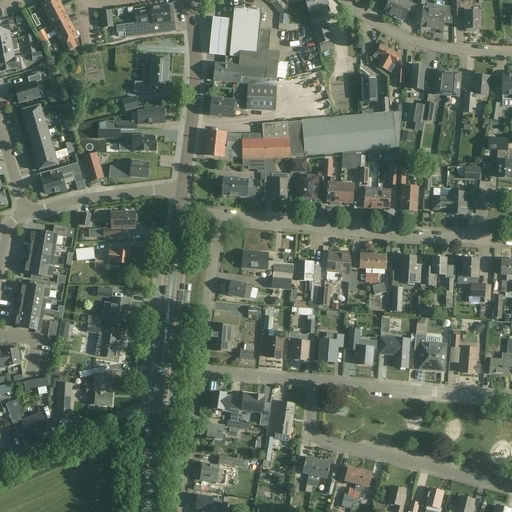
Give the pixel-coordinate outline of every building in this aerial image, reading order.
[(46,15),(62,7),(58,0),(50,0),(41,5),(46,15)] [(328,6),(326,0),(305,0),(309,12),(310,12),(311,18),(329,12),(328,7),(328,6)] [(394,17),(400,0),(389,0),(384,12),(394,17)] [(402,0),(400,0),(394,17),(393,19),(402,23),(403,21),(404,21),(412,4),(402,0)] [(451,0),(452,17),(460,17),(460,0),(451,0)] [(434,11),(433,11),(434,5),(428,4),(427,5),(426,7),(423,6),(420,28),(421,28),(421,30),(430,32),(430,30),(431,30),(434,11)] [(134,10),(135,23),(151,21),(151,17),(168,14),(167,5),(141,9),(134,10)] [(62,7),(46,15),(52,26),(68,17),(62,7)] [(232,28),(229,65),(240,66),(239,77),(276,80),(279,52),(268,51),(270,31),(259,30),(262,10),(239,8),(237,28),(232,28)] [(101,12),(103,28),(113,27),(111,11),(101,12)] [(445,12),(434,11),(431,30),(442,31),(445,12)] [(474,31),(474,30),(480,30),(480,12),(465,12),(465,30),(467,30),(467,31),(468,33),(473,33),(474,31)] [(151,21),(135,23),(123,25),(123,30),(105,32),(107,44),(123,40),(124,38),(171,32),(168,14),(151,17),(151,21)] [(280,14),(280,15),(279,24),(287,25),(287,24),(288,15),(284,15),(280,14)] [(209,53),(225,55),(229,18),(213,16),(209,53)] [(16,18),(17,26),(25,24),(21,17),(20,17),(16,18)] [(68,17),(52,26),(57,36),(73,28),(68,17)] [(0,34),(10,33),(8,26),(14,25),(13,20),(0,22),(0,34)] [(332,41),(325,21),(313,25),(322,52),(333,48),(331,42),(332,41)] [(73,28),(57,36),(62,46),(66,53),(77,47),(73,40),(79,38),(73,28)] [(16,38),(11,39),(10,33),(0,34),(0,46),(12,45),(17,44),(16,38)] [(35,49),(39,48),(35,42),(35,41),(25,42),(27,50),(35,49)] [(0,59),(14,57),(12,45),(0,46),(0,59)] [(381,45),(374,58),(381,61),(378,66),(387,71),(389,68),(393,70),(400,57),(381,45)] [(31,54),(33,62),(42,60),(41,52),(31,54)] [(21,63),(15,64),(14,57),(0,59),(0,72),(15,69),(16,72),(22,71),(21,63)] [(135,82),(134,92),(150,93),(150,87),(167,88),(167,85),(168,77),(169,58),(160,57),(147,57),(146,65),(143,65),(142,75),(142,83),(135,82)] [(240,66),(229,65),(216,64),(214,82),(238,84),(239,77),(240,66)] [(415,67),(412,67),(410,90),(423,91),(425,68),(422,68),(421,66),(416,66),(415,67)] [(403,84),(404,70),(397,69),(396,83),(403,84)] [(446,97),(448,74),(446,74),(445,72),(440,72),(439,73),(436,73),(434,96),(446,97)] [(448,74),(446,97),(458,98),(460,75),(458,75),(457,73),(452,73),(450,74),(448,74)] [(507,75),(502,75),(502,100),(511,100),(511,73),(507,73),(507,75)] [(15,88),(19,103),(40,97),(35,82),(41,80),(39,75),(28,78),(29,84),(15,88)] [(474,113),(476,101),(486,102),(487,96),(488,96),(489,77),(474,76),(473,94),(464,93),(462,112),(474,113)] [(375,78),(369,79),(369,77),(364,77),(364,79),(362,79),(363,95),(364,95),(364,101),(376,101),(376,95),(375,78)] [(311,88),(321,84),(319,79),(309,83),(311,88)] [(246,111),(275,112),(276,87),(236,86),(236,91),(240,91),(240,105),(246,106),(246,111)] [(121,102),(123,111),(139,107),(136,98),(121,102)] [(436,98),(436,114),(450,115),(451,98),(436,98)] [(232,118),(234,101),(212,99),(212,101),(211,101),(209,103),(209,105),(209,107),(210,109),(211,109),(210,116),(232,118)] [(424,121),(431,122),(434,104),(426,103),(426,107),(424,121)] [(492,103),(490,119),(497,119),(499,104),(492,103)] [(412,105),(410,123),(417,124),(416,131),(423,132),(424,121),(426,107),(412,105)] [(22,112),(25,123),(44,118),(41,106),(22,112)] [(145,112),(138,112),(139,125),(164,123),(163,116),(166,116),(166,110),(163,110),(163,109),(144,110),(145,112)] [(207,132),(205,156),(225,158),(225,156),(243,157),(243,159),(243,160),(248,159),(258,159),(266,159),(275,159),(275,158),(290,158),(306,157),(306,155),(396,148),(393,114),(304,121),(264,125),(266,140),(244,142),(244,135),(236,135),(227,134),(224,134),(207,132)] [(25,123),(29,135),(47,130),(44,118),(25,123)] [(448,135),(452,119),(445,118),(442,133),(448,135)] [(116,122),(116,130),(120,130),(137,131),(137,122),(116,122)] [(29,135),(32,147),(51,141),(47,130),(29,135)] [(120,130),(116,130),(99,130),(99,139),(120,139),(120,130)] [(156,152),(156,141),(155,141),(155,137),(152,137),(133,136),(133,137),(126,137),(126,144),(133,144),(133,152),(140,152),(148,152),(156,152)] [(511,150),(507,150),(508,140),(489,139),(489,151),(499,151),(498,178),(511,178),(511,150)] [(32,147),(35,158),(54,153),(51,141),(32,147)] [(58,165),(54,153),(35,158),(39,170),(58,165)] [(95,153),(83,157),(90,180),(102,176),(95,153)] [(362,157),(343,156),(342,166),(361,167),(362,157)] [(259,173),(267,172),(266,159),(258,159),(259,170),(259,173)] [(275,159),(266,159),(267,172),(275,172),(275,159)] [(291,174),(306,174),(306,160),(291,160),(291,174)] [(125,168),(124,176),(130,177),(146,178),(147,176),(148,174),(148,172),(147,170),(147,164),(138,163),(138,162),(131,161),(130,164),(125,164),(125,168)] [(331,178),(332,161),(324,161),(323,178),(331,178)] [(483,162),(483,171),(494,171),(494,163),(483,162)] [(66,190),(61,176),(72,173),(73,176),(81,174),(78,163),(50,171),(51,177),(42,180),(46,194),(55,192),(55,193),(66,190)] [(125,168),(110,167),(109,178),(124,180),(124,176),(125,168)] [(480,168),(465,167),(464,180),(479,180),(480,168)] [(360,168),(359,183),(367,184),(368,169),(360,168)] [(389,184),(397,185),(398,169),(390,168),(389,184)] [(406,169),(398,169),(397,185),(405,185),(406,169)] [(30,191),(36,183),(26,175),(20,182),(30,191)] [(287,181),(287,175),(272,175),(272,182),(273,182),(273,198),(287,198),(286,181),(287,181)] [(312,202),(316,202),(317,178),(301,177),(300,201),(304,201),(304,202),(305,203),(307,203),(308,203),(310,203),(312,202)] [(224,179),(223,188),(223,196),(246,198),(248,198),(255,198),(255,189),(248,189),(248,180),(224,179)] [(341,184),(329,183),(327,203),(331,203),(331,205),(339,206),(339,203),(340,203),(341,184)] [(341,184),(340,203),(353,204),(354,185),(341,184)] [(403,188),(402,211),(405,212),(405,213),(406,214),(412,214),(414,213),(414,212),(417,212),(418,188),(403,188)] [(377,210),(378,191),(366,190),(364,209),(377,210)] [(378,191),(377,210),(390,211),(391,191),(378,191)] [(450,198),(449,211),(449,215),(466,216),(467,194),(450,193),(450,198)] [(449,211),(450,198),(434,197),(433,210),(449,211)] [(135,214),(135,212),(111,213),(112,229),(89,230),(89,238),(120,237),(120,229),(135,228),(135,222),(136,222),(138,221),(137,215),(136,214),(135,214)] [(89,226),(91,215),(83,213),(81,225),(89,226)] [(32,242),(56,246),(58,235),(66,237),(68,229),(55,226),(53,234),(32,230),(30,242),(32,242)] [(56,246),(32,242),(30,252),(54,257),(56,246)] [(128,264),(130,252),(123,251),(123,249),(117,248),(117,249),(116,251),(109,250),(108,261),(115,262),(115,263),(121,263),(128,264)] [(76,262),(95,260),(94,250),(75,252),(76,262)] [(30,252),(28,263),(52,267),(54,257),(30,252)] [(243,269),(268,271),(269,254),(244,252),(243,269)] [(338,273),(340,254),(330,253),(328,272),(338,273)] [(340,254),(338,273),(341,274),(340,282),(349,283),(352,254),(343,253),(343,254),(340,254)] [(360,269),(373,270),(373,256),(360,256),(360,269)] [(386,257),(373,256),(373,270),(386,270),(386,257)] [(402,283),(408,283),(407,285),(414,285),(415,283),(421,283),(421,266),(415,265),(416,258),(403,257),(403,264),(399,263),(399,272),(402,272),(402,283)] [(432,259),(432,269),(424,268),(423,286),(433,286),(433,275),(446,276),(446,259),(432,259)] [(307,291),(309,292),(320,292),(320,289),(321,276),(313,275),(314,263),(307,263),(306,260),(301,260),(300,263),(297,262),(296,281),(310,282),(310,288),(308,288),(307,291)] [(471,279),(471,285),(478,286),(479,261),(464,260),(463,278),(471,279)] [(52,267),(28,263),(27,262),(25,274),(52,279),(54,267),(52,267)] [(507,292),(511,292),(511,262),(501,262),(501,275),(506,276),(506,281),(507,281),(507,292)] [(273,271),(273,279),(291,281),(293,265),(274,263),(273,271)] [(357,272),(350,272),(349,283),(348,283),(348,290),(355,291),(357,272)] [(272,290),(288,292),(290,292),(291,281),(273,279),(272,290)] [(453,304),(453,279),(444,279),(444,291),(446,291),(446,304),(453,304)] [(226,291),(229,292),(228,294),(249,299),(252,286),(231,282),(230,285),(228,284),(226,291)] [(21,295),(23,295),(48,299),(50,288),(23,284),(21,295)] [(383,284),(373,287),(376,297),(388,293),(383,284)] [(492,286),(478,286),(471,285),(471,297),(469,297),(469,303),(480,303),(480,297),(484,297),(484,301),(491,301),(492,286)] [(392,287),(391,312),(401,312),(402,287),(392,287)] [(96,297),(111,300),(113,291),(98,288),(96,297)] [(319,303),(318,306),(329,307),(331,290),(320,289),(320,292),(319,302),(319,303)] [(309,302),(319,302),(320,292),(309,292),(309,302)] [(23,295),(21,306),(45,310),(46,303),(52,304),(52,300),(48,299),(23,295)] [(502,296),(494,296),(493,319),(501,319),(502,296)] [(112,298),(111,305),(103,303),(100,319),(122,322),(124,311),(126,311),(128,300),(112,298)] [(43,320),(45,310),(21,306),(19,316),(43,320)] [(248,316),(261,317),(261,308),(249,307),(248,316)] [(295,309),(292,308),(292,316),(307,317),(307,320),(314,321),(316,310),(308,309),(295,309)] [(272,331),(273,311),(265,311),(264,330),(272,331)] [(43,320),(19,316),(18,315),(15,327),(41,331),(43,320)] [(382,319),(381,333),(388,334),(390,319),(382,319)] [(315,335),(316,322),(307,321),(306,334),(315,335)] [(68,334),(69,324),(61,323),(59,332),(68,334)] [(118,338),(102,335),(104,326),(88,324),(86,333),(99,335),(95,356),(112,359),(114,348),(116,348),(118,338)] [(234,343),(235,327),(214,325),(212,350),(230,352),(230,342),(234,343)] [(358,347),(359,331),(350,330),(348,350),(358,351),(358,347)] [(451,335),(450,347),(458,348),(460,331),(452,330),(452,335),(451,335)] [(281,339),(282,333),(275,332),(274,338),(269,338),(267,358),(282,359),(283,339),(281,339)] [(289,342),(294,343),(293,360),(307,361),(309,342),(307,342),(308,336),(289,334),(289,342)] [(320,362),(326,363),(327,366),(331,366),(333,363),(335,363),(337,347),(343,348),(344,336),(327,335),(327,340),(321,340),(320,362)] [(427,336),(416,335),(414,352),(420,352),(419,369),(435,370),(435,371),(442,372),(443,358),(445,358),(447,343),(439,343),(439,345),(426,345),(427,336)] [(379,354),(395,356),(394,368),(407,369),(408,349),(408,340),(396,339),(396,340),(380,338),(379,354)] [(371,366),(373,344),(366,343),(365,348),(358,347),(356,365),(371,366)] [(239,360),(253,361),(254,346),(244,345),(244,351),(240,351),(239,360)] [(4,351),(7,367),(20,365),(17,349),(14,350),(14,348),(7,350),(7,351),(4,351)] [(475,366),(476,349),(461,348),(459,371),(461,371),(461,374),(474,375),(474,373),(479,374),(480,366),(475,366)] [(511,354),(502,353),(501,361),(496,361),(496,362),(490,362),(489,374),(501,375),(501,377),(507,378),(508,369),(511,369),(511,354)] [(86,385),(86,392),(110,393),(110,384),(112,384),(112,376),(94,375),(94,386),(86,385)] [(26,390),(49,386),(48,378),(24,382),(26,390)] [(57,398),(71,398),(72,384),(58,383),(57,398)] [(111,393),(110,393),(86,392),(85,399),(94,400),(94,405),(110,406),(111,393)] [(229,413),(231,397),(225,396),(226,395),(215,393),(212,408),(223,410),(223,412),(229,413)] [(44,395),(38,397),(40,403),(47,401),(44,395)] [(70,417),(71,398),(57,398),(56,416),(70,417)] [(270,416),(272,401),(250,399),(249,414),(270,416)] [(16,400),(6,404),(18,436),(25,434),(46,427),(41,412),(21,420),(20,417),(22,416),(16,400)] [(280,403),(275,434),(274,440),(289,443),(295,405),(280,403)] [(224,445),(225,438),(225,437),(225,436),(228,434),(228,435),(236,437),(237,430),(242,431),(243,424),(228,421),(227,428),(209,425),(207,439),(213,440),(213,443),(224,445)] [(266,438),(262,461),(269,462),(273,439),(266,438)] [(246,471),(248,462),(219,457),(218,465),(246,471)] [(312,487),(319,461),(306,458),(302,473),(309,475),(306,486),(312,487)] [(331,464),(319,461),(312,487),(317,489),(320,477),(327,479),(331,464)] [(223,470),(218,469),(219,467),(203,464),(201,480),(221,483),(223,470)] [(357,485),(361,471),(348,468),(345,482),(357,485)] [(373,474),(361,471),(357,485),(369,488),(373,474)] [(332,496),(335,481),(329,480),(325,494),(332,496)] [(403,498),(405,490),(392,487),(387,503),(397,506),(395,511),(401,511),(405,499),(403,498)] [(360,491),(349,488),(347,495),(345,494),(341,507),(350,509),(353,498),(358,499),(360,491)] [(425,506),(427,506),(424,511),(440,511),(442,509),(439,509),(443,492),(430,489),(425,506)] [(212,504),(219,505),(218,511),(225,511),(227,499),(220,498),(220,500),(213,499),(213,498),(198,496),(196,509),(211,511),(212,504)] [(460,497),(456,511),(449,511),(445,511),(473,511),(474,510),(472,509),(475,500),(460,497)] [(416,511),(419,503),(411,501),(407,511),(416,511)]
